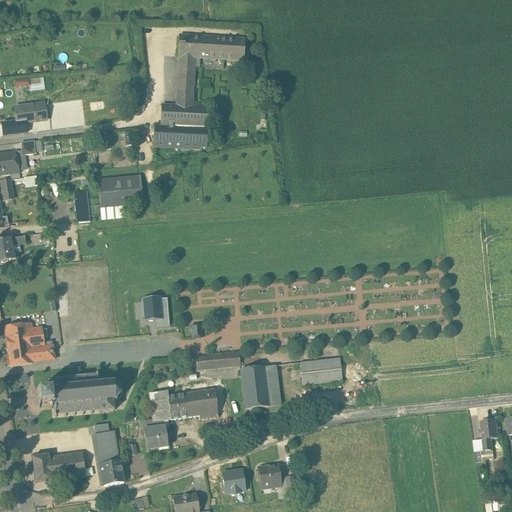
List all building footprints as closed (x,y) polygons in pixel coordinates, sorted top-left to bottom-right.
[(245,41),(179,36),(178,57),(194,58),(243,62),(245,41)] [(194,58),(178,57),(174,107),(190,108),(194,58)] [(29,80),(14,81),(14,88),(30,87),(29,80)] [(44,104),(33,106),(35,123),(46,121),(44,104)] [(33,106),(14,108),(16,126),(25,125),(25,124),(35,123),(33,106)] [(174,107),(160,106),(159,130),(153,130),(152,147),(200,150),(200,148),(205,149),(207,109),(190,108),(174,107)] [(34,142),(20,143),(21,152),(22,156),(24,156),(36,155),(34,142)] [(21,152),(0,154),(0,162),(16,160),(18,171),(27,169),(24,156),(22,156),(21,152)] [(16,160),(0,162),(0,176),(19,174),(18,171),(16,160)] [(140,176),(97,181),(100,209),(121,207),(143,205),(140,176)] [(36,177),(24,179),(25,187),(37,186),(36,177)] [(10,180),(0,181),(3,201),(13,200),(10,180)] [(87,199),(74,200),(75,210),(88,208),(87,199)] [(121,207),(101,209),(102,219),(122,216),(121,207)] [(88,208),(75,210),(76,224),(89,222),(88,208)] [(10,240),(0,241),(0,263),(16,261),(15,253),(12,253),(10,246),(25,243),(24,238),(10,241),(10,240)] [(144,320),(162,319),(161,298),(142,299),(144,320)] [(25,324),(4,327),(9,367),(31,364),(31,363),(29,350),(26,330),(25,324)] [(199,324),(189,325),(190,338),(200,337),(199,324)] [(41,328),(26,330),(29,350),(44,348),(44,347),(41,328)] [(44,348),(29,350),(31,363),(54,360),(52,346),(44,347),(44,348)] [(239,354),(201,357),(202,370),(240,366),(239,354)] [(340,359),(300,363),(302,386),(342,382),(340,359)] [(276,365),(265,367),(270,406),(281,405),(276,365)] [(265,367),(241,370),(246,409),(270,406),(265,367)] [(87,377),(80,378),(80,376),(78,376),(79,378),(71,378),(71,376),(70,377),(70,379),(62,379),(62,377),(61,377),(61,379),(53,380),(52,378),(51,378),(51,380),(51,381),(49,381),(49,382),(51,382),(52,390),(51,390),(52,390),(50,390),(50,392),(40,393),(37,390),(36,392),(39,395),(39,404),(37,407),(39,408),(41,406),(48,405),(48,410),(53,409),(54,414),(52,414),(52,416),(54,415),(54,416),(54,418),(56,418),(55,416),(64,415),(64,417),(66,417),(65,415),(73,414),(73,416),(75,416),(75,414),(82,413),(82,415),(83,415),(83,413),(91,412),(91,414),(92,414),(92,412),(100,411),(100,413),(101,413),(114,412),(113,401),(114,401),(115,403),(117,402),(116,400),(119,396),(121,397),(122,395),(120,395),(119,389),(121,388),(120,386),(119,387),(114,384),(115,382),(113,381),(113,384),(106,384),(106,382),(104,382),(104,384),(99,385),(98,378),(100,378),(100,376),(98,376),(97,374),(96,374),(96,376),(89,377),(88,375),(87,375),(87,377)] [(167,391),(148,394),(151,422),(165,420),(179,419),(176,396),(168,396),(167,391)] [(214,391),(176,396),(179,419),(199,416),(200,420),(217,417),(214,391)] [(165,420),(151,422),(153,432),(166,430),(165,420)] [(496,421),(480,423),(482,441),(491,440),(498,439),(496,421)] [(107,425),(93,426),(95,435),(108,433),(107,425)] [(153,432),(142,433),(144,452),(160,451),(160,447),(168,446),(166,430),(153,432)] [(95,435),(103,486),(123,483),(119,463),(115,464),(110,433),(108,433),(95,435)] [(491,440),(482,441),(483,452),(493,451),(491,440)] [(481,452),(475,453),(477,470),(483,469),(481,452)] [(82,453),(48,457),(51,480),(84,476),(82,453)] [(48,455),(32,457),(35,483),(51,481),(51,480),(48,457),(48,455)] [(279,467),(258,470),(260,488),(276,487),(277,489),(281,488),(279,467)] [(292,478),(285,479),(287,496),(295,495),(292,478)] [(198,511),(196,495),(173,499),(174,511),(198,511)] [(141,498),(131,501),(135,510),(143,509),(141,498)]
